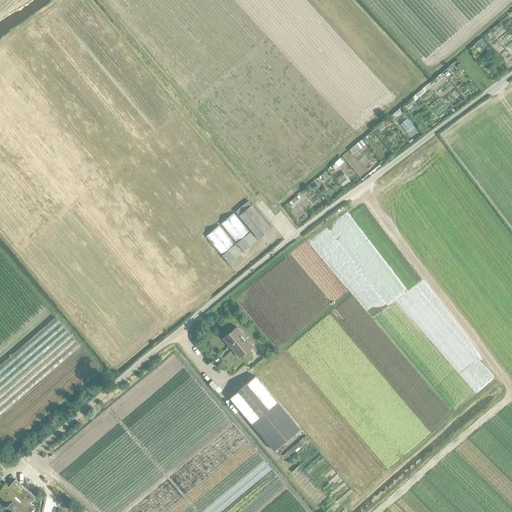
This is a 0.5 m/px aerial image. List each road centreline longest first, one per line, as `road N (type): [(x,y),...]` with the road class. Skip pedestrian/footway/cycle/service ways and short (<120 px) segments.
road 1 (unclassified): [(0,477),(209,304),(511,75)]
road 2 (track): [(511,391),(357,190)]
